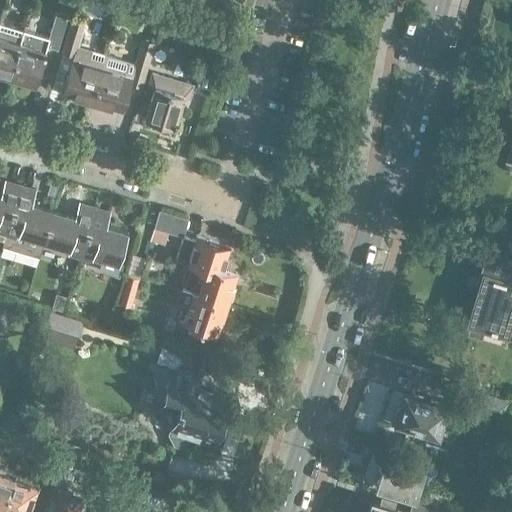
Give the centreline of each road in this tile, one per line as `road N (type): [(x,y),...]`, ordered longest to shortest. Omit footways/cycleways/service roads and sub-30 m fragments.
road 1 (primary): [(281,511),(437,0)]
road 2 (residential): [(235,166),(225,201),(0,134)]
road 3 (residential): [(242,144),(285,0)]
